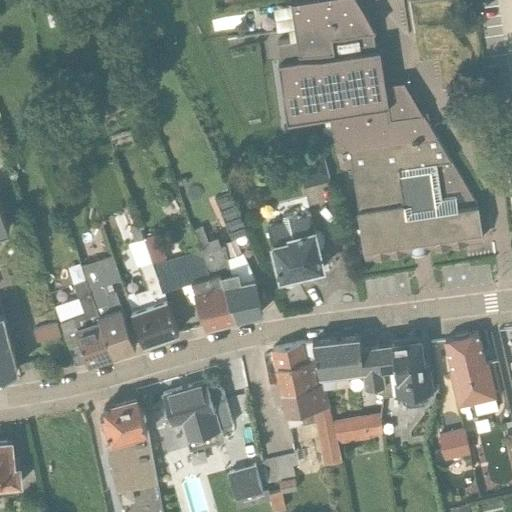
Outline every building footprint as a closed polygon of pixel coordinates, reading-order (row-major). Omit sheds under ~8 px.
[(56,0),(48,0),(44,1),(50,24),(62,21),(56,0)] [(296,37),(291,0),(284,0),(274,2),(277,26),(289,25),(291,38),(296,37)] [(291,0),(296,37),(291,38),(277,40),(280,59),(278,59),(287,118),(329,111),(333,134),(349,146),(437,134),(404,77),(385,80),(380,43),(376,44),(372,26),(376,26),(359,0),(291,0)] [(39,106),(31,109),(38,128),(46,125),(39,106)] [(437,134),(349,146),(363,247),(365,257),(420,248),(483,239),(478,202),(437,134)] [(296,155),(304,185),(329,178),(322,148),(296,155)] [(229,189),(215,194),(231,236),(246,231),(229,189)] [(0,229),(9,226),(0,202),(0,229)] [(264,223),(278,280),(325,268),(315,227),(313,227),(309,212),(293,216),(292,212),(283,214),(284,218),(264,223)] [(150,256),(143,237),(138,223),(129,226),(133,239),(131,240),(140,264),(138,265),(146,288),(126,295),(143,344),(178,332),(165,292),(163,292),(150,256)] [(236,319),(261,312),(251,269),(243,253),(228,258),(224,244),(221,245),(217,235),(208,239),(203,224),(202,223),(195,226),(210,273),(220,271),(236,319)] [(157,232),(143,237),(163,292),(181,285),(188,304),(198,301),(207,326),(236,319),(220,271),(210,273),(203,250),(165,260),(164,257),(165,256),(157,232)] [(113,354),(136,347),(115,290),(114,290),(111,282),(121,278),(112,253),(81,265),(85,278),(113,354)] [(85,278),(73,283),(83,313),(60,321),(69,349),(69,348),(75,364),(87,360),(88,363),(113,354),(85,278)] [(0,302),(0,372),(18,368),(0,302)] [(60,335),(57,323),(32,330),(36,342),(60,335)] [(455,338),(445,341),(451,371),(448,373),(457,408),(496,399),(488,363),(484,364),(477,333),(467,335),(466,333),(455,336),(455,338)] [(312,343),(325,390),(348,387),(347,374),(363,372),(362,357),(359,337),(312,343)] [(421,337),(391,341),(395,367),(383,369),(385,385),(382,397),(400,395),(401,402),(408,408),(424,406),(430,399),(429,391),(433,390),(429,361),(424,361),(421,337)] [(315,423),(323,465),(341,463),(339,445),(334,420),(325,390),(312,343),(301,342),(272,349),(289,427),(315,423)] [(364,387),(385,385),(383,369),(395,367),(391,344),(375,346),(375,347),(373,347),(374,355),(362,357),(364,386),(364,387)] [(206,379),(160,393),(170,426),(181,422),(189,450),(221,440),(218,428),(232,424),(222,391),(221,389),(218,387),(211,384),(208,385),(206,379)] [(124,511),(161,511),(156,485),(137,398),(136,397),(104,406),(102,409),(101,411),(105,426),(102,427),(101,428),(105,441),(115,492),(117,493),(121,493),(124,511)] [(382,434),(379,413),(334,420),(339,445),(369,440),(368,436),(382,434)] [(438,435),(445,461),(470,455),(463,429),(438,435)] [(11,440),(0,441),(0,487),(22,485),(21,465),(13,465),(11,440)] [(269,494),(273,511),(276,511),(285,510),(281,495),(297,491),(292,467),(296,465),(294,456),(263,463),(267,485),(278,483),(280,492),(269,494)] [(235,509),(270,501),(269,494),(267,494),(266,490),(261,491),(255,465),(227,471),(235,509)]
